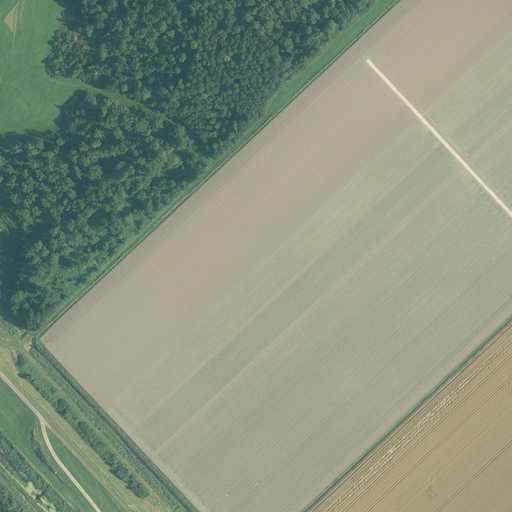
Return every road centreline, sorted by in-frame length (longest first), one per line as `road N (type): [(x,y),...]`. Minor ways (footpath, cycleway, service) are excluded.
road 1 (unclassified): [(97,511),(50,449),(40,417),(0,373)]
road 2 (track): [(40,417),(129,511)]
